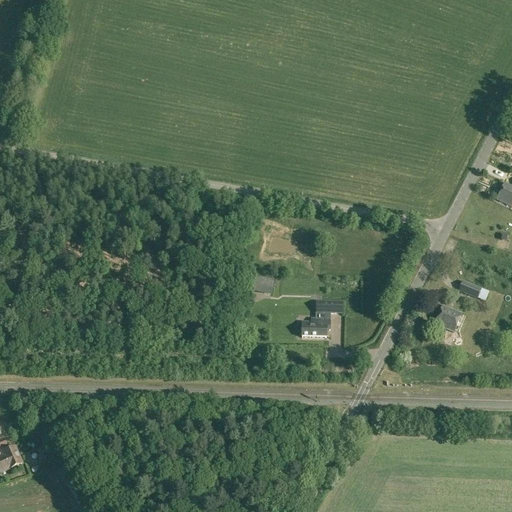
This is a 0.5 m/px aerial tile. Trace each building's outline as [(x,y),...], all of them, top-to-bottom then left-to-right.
[(497,200),(511,207),(511,206),(511,187),(505,184),(497,200)] [(247,291),(258,293),(259,288),(273,290),(274,280),(267,279),(267,278),(248,276),(247,291)] [(458,292),(477,300),(481,290),(462,282),(458,292)] [(321,303),(322,314),(336,314),(336,303),(321,303)] [(435,325),(454,333),(462,314),(442,306),(435,325)] [(301,338),(327,339),(327,331),(330,331),(330,320),(318,320),(318,323),(302,323),(301,338)] [(455,338),(453,341),(455,344),(458,345),(461,344),(462,341),(461,338),(458,337),(455,338)] [(0,473),(1,475),(23,465),(15,448),(5,452),(4,450),(7,448),(3,439),(0,440),(0,473)]
